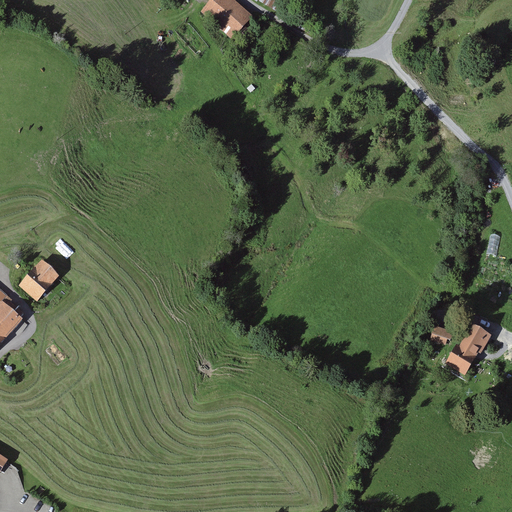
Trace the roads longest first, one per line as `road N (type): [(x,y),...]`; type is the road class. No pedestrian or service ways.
road 1 (track): [(506,311),(432,290),(361,226),(313,218),(295,166),(189,14)]
road 2 (unclassified): [(381,48),(499,171),(511,198)]
road 3 (unclassified): [(381,48),(345,54),(319,45),(247,0)]
